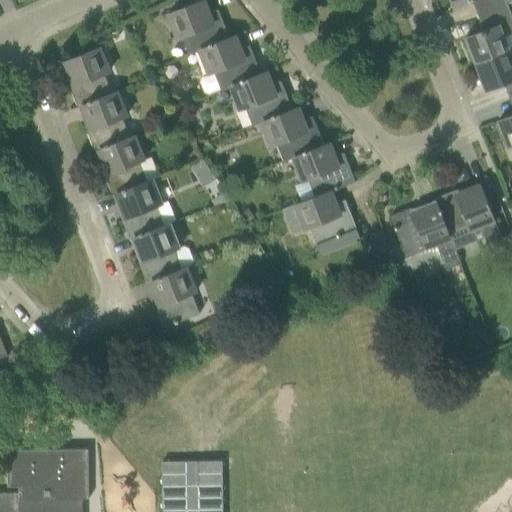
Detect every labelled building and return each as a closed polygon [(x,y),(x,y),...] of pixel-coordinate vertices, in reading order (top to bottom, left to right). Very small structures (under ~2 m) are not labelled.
[(190,54),(201,50),(201,49),(234,36),(234,35),(229,37),(218,9),(208,13),(202,0),(200,0),(168,13),(178,38),(183,36),(190,54)] [(470,0),(476,0),(481,14),(507,4),(505,0),(451,0),(454,7),(470,0)] [(466,38),(475,64),(509,51),(503,35),(511,32),(511,16),(507,4),(481,14),(487,29),(466,38)] [(221,90),(231,86),(231,85),(265,72),(265,71),(260,73),(249,45),(239,49),(234,36),(201,49),(201,50),(211,74),(202,77),(199,82),(203,92),(207,93),(220,89),(221,90)] [(77,108),(82,106),(82,105),(112,93),(112,92),(105,74),(108,73),(98,47),(64,61),(74,85),(69,87),(77,107),(77,108)] [(511,57),(509,51),(475,64),(485,90),(507,81),(511,93),(511,57)] [(252,126),(263,122),(262,121),(297,108),(297,107),(292,109),(281,80),(271,85),(265,72),(231,85),(231,86),(240,110),(245,108),(252,126)] [(95,151),(99,150),(99,149),(129,137),(129,136),(122,118),(125,117),(115,91),(112,92),(112,93),(82,105),(82,106),(91,129),(86,131),(95,151)] [(283,162),(294,158),(294,157),(328,143),(323,145),(312,116),(302,120),(297,108),(262,121),(263,122),(272,146),(276,144),(283,162)] [(511,115),(497,121),(508,147),(511,145),(511,115)] [(112,195),(117,193),(146,181),(146,180),(139,163),(143,161),(132,135),(129,136),(129,137),(99,149),(99,150),(109,173),(104,174),(112,195)] [(310,180),(316,195),(316,196),(329,191),(330,191),(355,181),(343,152),(333,156),(328,143),(294,157),(294,158),(304,182),(310,180)] [(129,239),(134,238),(134,237),(164,225),(163,225),(167,223),(176,220),(168,201),(159,204),(149,179),(146,180),(146,181),(117,193),(126,216),(121,218),(129,239)] [(434,198),(436,203),(448,233),(449,233),(467,226),(469,229),(479,225),(489,250),(504,244),(480,185),(456,195),(454,190),(434,198)] [(316,196),(316,195),(297,203),(307,228),(309,227),(316,244),(337,236),(341,247),(360,239),(345,199),(334,204),(330,191),(329,191),(316,196)] [(436,203),(412,212),(410,207),(390,216),(404,251),(423,243),(425,247),(435,243),(445,269),(460,263),(450,237),(451,237),(449,233),(448,233),(436,203)] [(248,209),(241,214),(247,224),(254,219),(248,209)] [(495,217),(502,236),(510,233),(502,214),(495,217)] [(147,283),(151,281),(184,268),(185,268),(191,265),(193,260),(188,248),(184,246),(177,249),(167,223),(163,225),(164,225),(134,237),(134,238),(143,260),(139,262),(147,283)] [(381,230),(369,235),(378,258),(390,254),(381,230)] [(151,281),(160,304),(156,306),(164,327),(198,314),(191,294),(194,293),(185,268),(184,268),(151,281)] [(440,361),(432,363),(432,364),(434,370),(442,367),(441,364),(440,361)] [(0,511),(82,511),(82,498),(88,498),(88,449),(8,449),(8,486),(19,486),(19,492),(0,492),(0,511)] [(218,511),(219,463),(159,463),(158,511),(218,511)]
